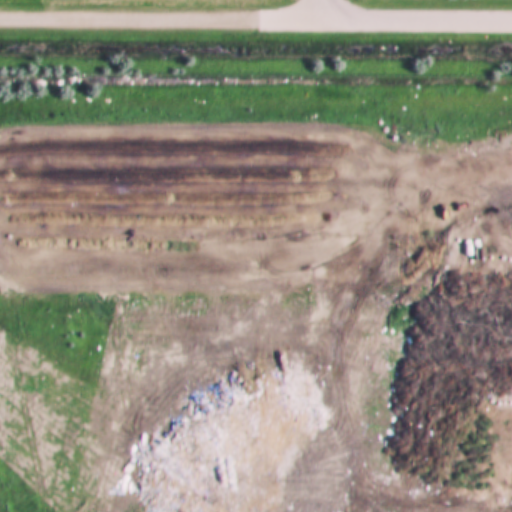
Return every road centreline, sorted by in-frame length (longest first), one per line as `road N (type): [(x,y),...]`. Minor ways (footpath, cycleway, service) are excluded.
road 1 (track): [(321,24),(0,21)]
road 2 (residential): [(511,21),(321,24)]
